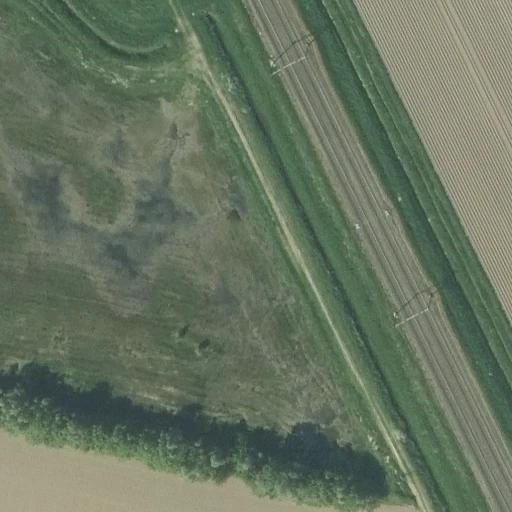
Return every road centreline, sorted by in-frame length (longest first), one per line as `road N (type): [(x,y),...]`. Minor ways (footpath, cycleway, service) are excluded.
road 1 (track): [(426,511),(211,68),(166,0)]
road 2 (track): [(339,0),(511,354)]
